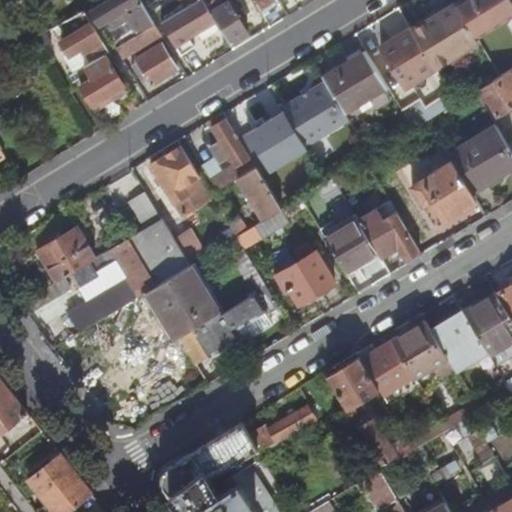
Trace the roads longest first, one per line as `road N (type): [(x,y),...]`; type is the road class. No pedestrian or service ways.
road 1 (residential): [(511,230),(116,471)]
road 2 (residential): [(365,0),(0,222)]
road 3 (secondary): [(0,328),(116,471)]
